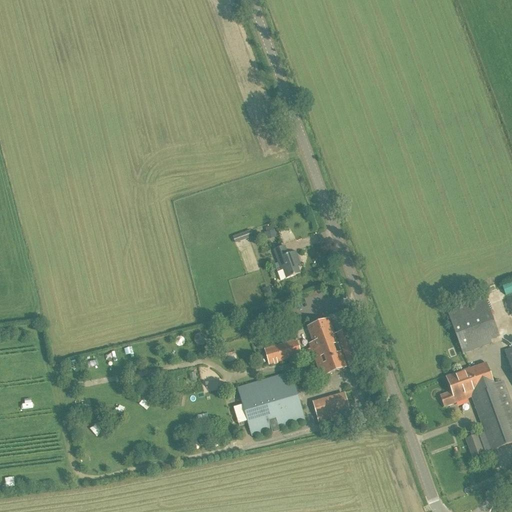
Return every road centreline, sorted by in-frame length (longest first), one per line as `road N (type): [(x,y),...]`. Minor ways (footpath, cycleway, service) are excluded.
road 1 (tertiary): [(442,511),(250,0)]
road 2 (unknown): [(0,331),(33,336),(73,460),(92,474),(398,408)]
